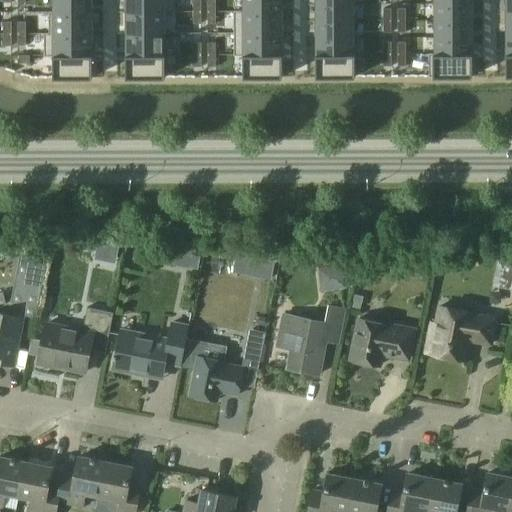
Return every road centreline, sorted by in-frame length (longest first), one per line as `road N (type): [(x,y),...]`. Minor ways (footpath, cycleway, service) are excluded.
road 1 (tertiary): [(0,163),(511,162)]
road 2 (residential): [(273,453),(282,409),(415,433),(427,412),(511,427)]
road 3 (residential): [(0,408),(32,414),(46,407),(273,453)]
